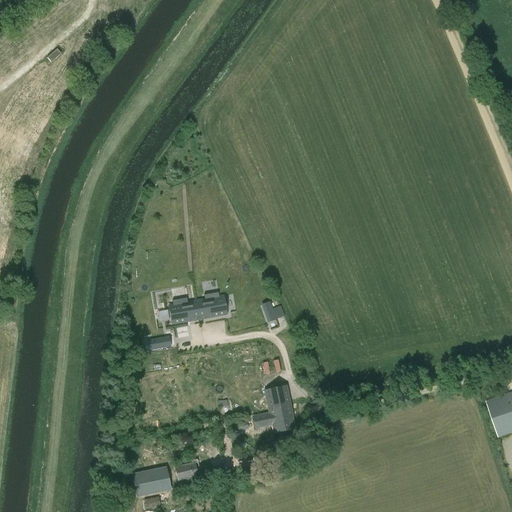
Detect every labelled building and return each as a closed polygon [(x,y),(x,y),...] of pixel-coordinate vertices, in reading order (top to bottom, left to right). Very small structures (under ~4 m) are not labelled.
[(87,63),(95,51),(85,45),(78,58),(87,63)] [(6,200),(17,201),(17,191),(6,191),(6,200)] [(196,301),(199,319),(209,318),(209,317),(226,314),(223,297),(219,297),(218,293),(204,295),(204,300),(196,301)] [(199,319),(196,301),(187,303),(186,298),(172,301),(173,305),(169,306),(172,324),(189,321),(199,319)] [(266,317),(273,314),(271,308),(264,311),(266,317)] [(168,338),(145,342),(146,351),(170,347),(168,338)] [(274,434),(295,430),(291,410),(290,407),(286,387),(264,391),(269,413),(264,414),(253,417),(256,429),(272,425),(274,434)] [(511,392),(486,401),(498,439),(511,433),(511,392)] [(177,480),(197,477),(195,464),(175,467),(177,480)] [(177,480),(175,467),(134,475),(138,494),(169,489),(168,482),(177,480)] [(143,501),(145,510),(160,506),(158,498),(143,501)]
